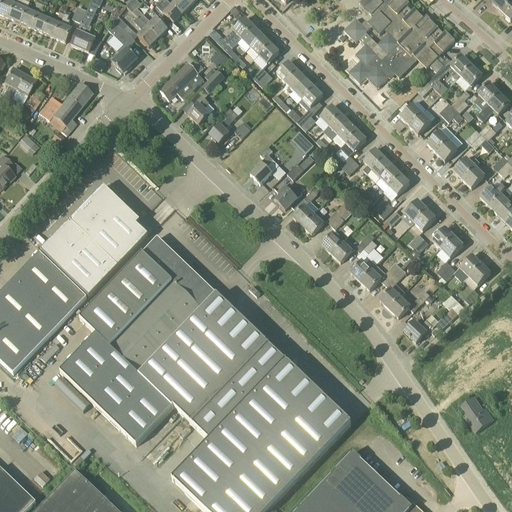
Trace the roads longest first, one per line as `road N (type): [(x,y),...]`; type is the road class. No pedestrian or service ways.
road 1 (residential): [(492,511),(345,305),(129,102)]
road 2 (residential): [(511,257),(249,0)]
road 3 (residential): [(0,241),(129,102)]
road 4 (residential): [(129,102),(231,0)]
road 5 (residential): [(129,102),(0,40)]
